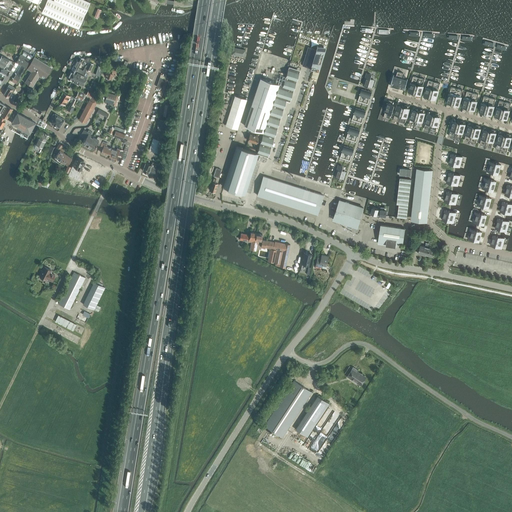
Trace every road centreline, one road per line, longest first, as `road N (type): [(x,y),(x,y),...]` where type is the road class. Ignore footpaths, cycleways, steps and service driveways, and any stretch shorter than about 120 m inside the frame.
road 1 (motorway): [(205,0),(122,511)]
road 2 (motorway): [(141,511),(217,0)]
road 3 (unclassified): [(188,511),(357,254)]
road 4 (unclassified): [(124,171),(281,217),(357,254)]
road 5 (residential): [(454,242),(431,218),(448,110)]
road 6 (unclassified): [(115,167),(0,97)]
road 7 (unclassified): [(124,171),(163,54)]
